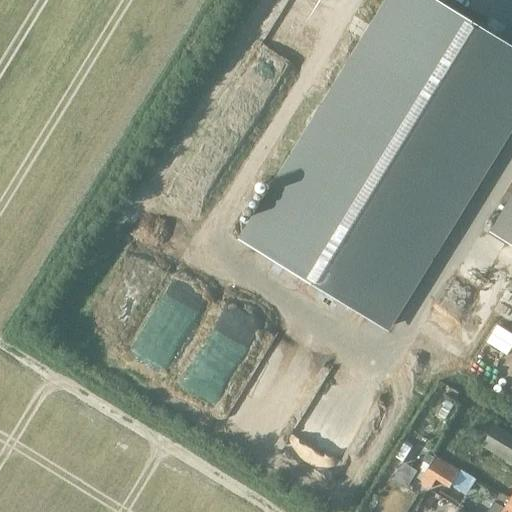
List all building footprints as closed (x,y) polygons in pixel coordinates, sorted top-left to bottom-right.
[(511,117),(511,47),(433,0),(390,0),(244,242),(384,327),(511,117)] [(165,213),(184,222),(192,205),(166,193),(163,199),(134,186),(127,202),(163,219),(165,213)] [(511,194),(489,233),(511,246),(511,194)] [(511,334),(511,302),(502,297),(488,319),(511,334)] [(468,349),(480,321),(462,313),(449,341),(468,349)] [(280,339),(268,389),(280,392),(277,403),(303,409),(315,358),(311,357),(314,347),(280,339)] [(266,428),(275,417),(252,399),(230,427),(264,453),(277,437),(266,428)] [(511,436),(495,426),(482,447),(511,464),(511,463),(511,436)] [(309,457),(320,472),(335,460),(324,446),(309,457)] [(437,479),(451,488),(460,472),(436,458),(422,482),(432,488),(437,479)] [(495,502),(511,511),(511,498),(500,494),(495,502)] [(511,511),(495,502),(489,511),(511,511)]
